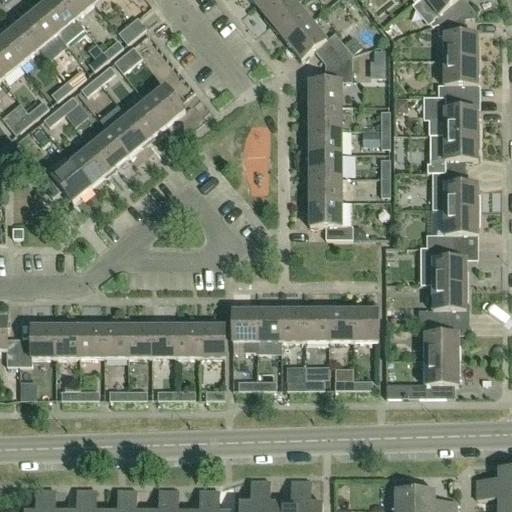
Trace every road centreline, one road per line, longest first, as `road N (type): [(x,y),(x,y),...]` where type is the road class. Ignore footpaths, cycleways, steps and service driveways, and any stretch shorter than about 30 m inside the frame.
road 1 (tertiary): [(0,453),(511,432)]
road 2 (residential): [(119,256),(188,198),(232,250),(220,261),(135,260)]
road 3 (residential): [(0,287),(77,287),(119,256)]
road 4 (residential): [(247,95),(167,0)]
